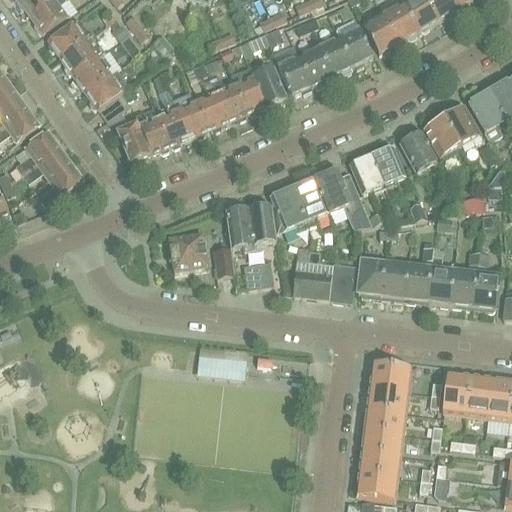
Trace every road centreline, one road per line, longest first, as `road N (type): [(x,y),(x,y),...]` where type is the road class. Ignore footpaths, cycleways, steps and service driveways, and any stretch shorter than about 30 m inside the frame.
road 1 (residential): [(128,216),(357,118),(511,30)]
road 2 (residential): [(347,334),(127,305),(111,296),(79,237)]
road 3 (residential): [(128,216),(0,27)]
road 4 (residential): [(324,511),(347,334)]
road 5 (residential): [(511,354),(347,334)]
